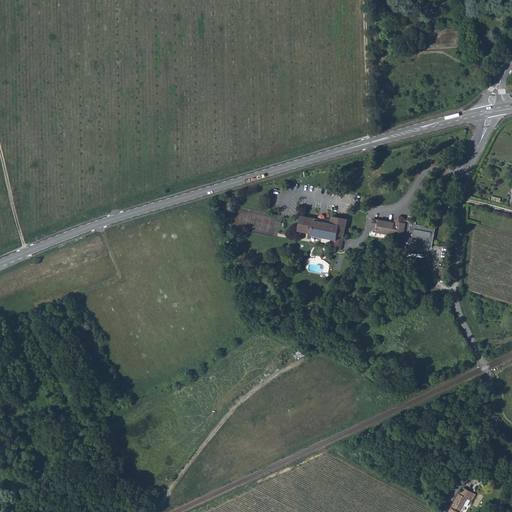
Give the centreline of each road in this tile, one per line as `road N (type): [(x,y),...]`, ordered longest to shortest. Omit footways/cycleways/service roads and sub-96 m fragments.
road 1 (secondary): [(0,262),(105,221),(479,114)]
road 2 (unclassified): [(490,413),(490,384),(454,290),(461,200),(475,150)]
road 3 (track): [(151,511),(239,404),(312,357)]
